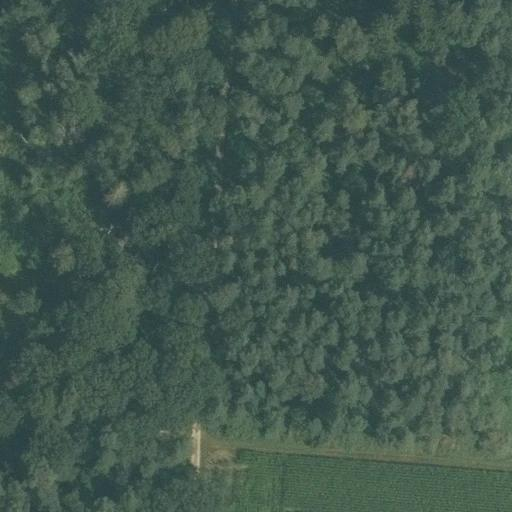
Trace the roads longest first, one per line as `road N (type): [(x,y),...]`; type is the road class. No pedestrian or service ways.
road 1 (track): [(250,0),(204,511)]
road 2 (track): [(0,426),(511,468)]
